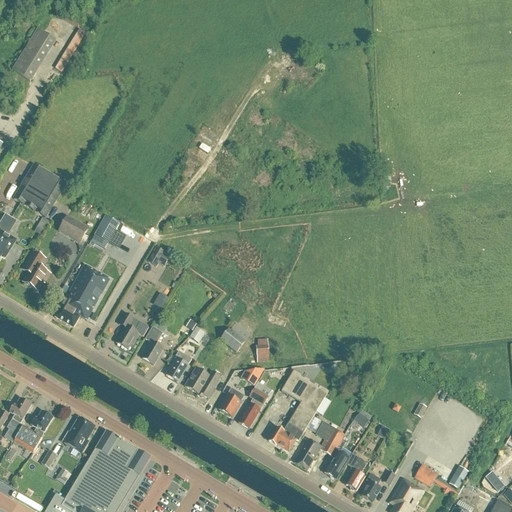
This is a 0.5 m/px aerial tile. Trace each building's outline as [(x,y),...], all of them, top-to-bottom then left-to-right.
[(37,31),(12,71),(31,83),(56,43),(37,31)] [(64,35),(42,66),(49,70),(70,39),(64,35)] [(202,145),(199,150),(207,155),(210,151),(202,145)] [(198,175),(202,167),(198,165),(194,172),(198,175)] [(33,166),(13,201),(45,219),(65,185),(33,166)] [(105,218),(94,237),(108,245),(119,225),(105,218)] [(88,231),(67,219),(58,233),(79,245),(88,231)] [(12,228),(7,225),(0,236),(0,258),(1,259),(3,256),(6,257),(16,240),(8,235),(12,228)] [(45,239),(68,251),(70,246),(66,244),(69,240),(50,230),(45,239)] [(147,264),(156,270),(158,266),(164,269),(170,259),(165,256),(155,250),(147,264)] [(96,265),(101,254),(96,252),(91,262),(96,265)] [(46,262),(41,259),(32,254),(22,271),(28,275),(22,284),(37,293),(42,284),(44,285),(50,276),(41,270),(46,262)] [(67,297),(55,320),(73,330),(79,319),(86,322),(93,311),(91,310),(93,307),(94,308),(98,301),(97,301),(101,295),(102,295),(107,286),(109,281),(98,275),(96,278),(93,277),(95,273),(84,267),(69,294),(71,295),(69,298),(67,297)] [(50,299),(55,288),(49,285),(44,296),(50,299)] [(124,330),(115,345),(127,352),(131,345),(133,346),(139,336),(143,338),(148,330),(140,324),(125,316),(119,326),(124,330)] [(192,333),(197,325),(191,321),(186,328),(192,333)] [(150,345),(141,360),(153,367),(162,351),(155,347),(162,335),(163,335),(166,330),(156,324),(153,330),(152,329),(145,341),(150,345)] [(195,330),(189,339),(198,345),(204,336),(195,330)] [(229,330),(220,342),(236,355),(245,343),(229,330)] [(269,364),(268,353),(267,340),(257,341),(257,348),(256,348),(257,365),(269,364)] [(214,343),(208,346),(214,356),(220,353),(214,343)] [(171,368),(165,377),(177,384),(188,367),(187,366),(191,361),(178,353),(175,359),(173,358),(168,366),(171,368)] [(195,370),(192,376),(184,388),(197,396),(197,397),(201,400),(203,397),(207,400),(220,379),(211,374),(208,378),(195,370)] [(245,373),(241,380),(254,388),(264,371),(245,373)] [(324,391),(313,385),(294,373),(281,393),(299,405),(283,433),(276,429),(268,443),(288,455),(295,442),(298,444),(328,394),(324,391)] [(218,412),(231,420),(240,404),(243,398),(231,390),(227,397),(226,396),(221,405),(222,405),(218,412)] [(249,406),(238,425),(248,432),(267,400),(253,392),(249,400),(255,404),(252,408),(249,406)] [(14,418),(9,427),(7,430),(9,432),(4,440),(12,444),(22,427),(20,426),(31,408),(19,401),(15,408),(13,407),(9,415),(14,418)] [(414,416),(420,420),(426,409),(420,405),(414,416)] [(362,411),(350,427),(354,430),(358,425),(365,430),(370,424),(369,423),(372,419),(362,411)] [(0,431),(9,417),(1,412),(0,414),(0,431)] [(52,421),(41,414),(37,421),(35,420),(30,428),(36,431),(33,435),(22,428),(12,444),(32,456),(41,440),(40,439),(52,421)] [(94,430),(78,420),(63,445),(80,455),(87,444),(86,443),(94,430)] [(322,424),(315,436),(324,442),(320,449),(321,449),(320,452),(321,453),(331,459),(344,437),(322,424)] [(382,429),(378,436),(385,440),(389,433),(382,429)] [(55,497),(46,511),(118,511),(141,475),(150,460),(106,434),(64,502),(55,497)] [(299,462),(296,467),(307,473),(320,450),(307,442),(296,461),(299,462)] [(13,458),(16,453),(11,450),(8,455),(13,458)] [(41,466),(48,471),(56,457),(49,453),(41,466)] [(334,463),(332,462),(324,475),(330,479),(330,480),(332,481),(333,481),(335,482),(348,460),(339,454),(334,463)] [(352,456),(346,467),(355,472),(354,474),(346,488),(350,490),(350,492),(353,493),(354,493),(355,493),(364,479),(360,476),(367,465),(352,456)] [(422,467),(414,480),(429,489),(437,476),(422,467)] [(459,467),(448,486),(458,492),(469,473),(459,467)] [(55,481),(64,487),(70,478),(71,479),(72,477),(62,471),(55,481)] [(50,489),(56,478),(45,472),(39,483),(50,489)] [(382,483),(390,488),(395,478),(388,473),(382,483)] [(492,473),(485,479),(497,493),(504,488),(492,473)] [(369,485),(361,498),(372,505),(380,490),(377,488),(380,482),(369,476),(365,483),(369,485)] [(476,493),(483,486),(476,479),(470,487),(476,493)] [(391,511),(411,511),(423,493),(409,485),(408,485),(402,482),(389,504),(395,507),(391,511)] [(511,493),(509,491),(503,496),(511,506),(511,505),(511,498),(511,497),(511,493)] [(490,511),(511,511),(511,510),(496,502),(490,511)]
